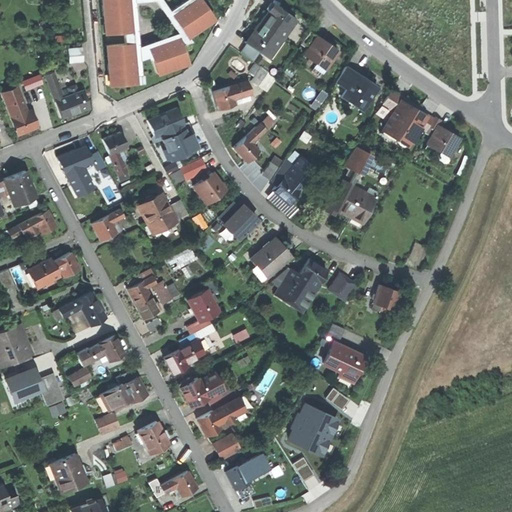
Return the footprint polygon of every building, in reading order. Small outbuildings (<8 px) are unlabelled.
[(105,0),(106,4),(102,5),(103,16),(106,15),(108,33),(123,31),(124,37),(131,37),(128,0),(105,0)] [(191,0),(171,15),(184,34),(185,34),(183,32),(189,28),(192,32),(206,23),(204,19),(210,14),(199,0),(191,0)] [(260,24),(278,37),(292,17),(274,4),(260,24)] [(246,43),(259,52),(265,56),(278,37),(260,24),(246,43)] [(308,30),(299,43),(306,48),(315,35),(308,30)] [(184,34),(143,50),(146,56),(149,55),(154,68),(162,66),(163,71),(180,65),(178,60),(185,58),(180,44),(189,40),(185,34),(184,34)] [(315,35),(306,48),(302,54),(323,69),(336,50),(315,35)] [(124,44),(109,45),(111,63),(107,63),(108,74),(112,73),(113,85),(142,82),(141,75),(134,76),(131,37),(124,37),(124,44)] [(246,43),(239,52),(252,61),(259,52),(246,43)] [(67,48),(68,63),(83,62),(82,47),(67,48)] [(260,66),(250,79),(258,86),(268,72),(260,66)] [(346,82),(349,76),(353,71),(345,66),(334,82),(344,89),(348,83),(346,82)] [(44,74),(47,84),(56,80),(52,71),(44,74)] [(25,89),(44,83),(40,72),(22,79),(25,89)] [(268,72),(258,86),(266,91),(275,78),(268,72)] [(367,80),(359,73),(354,80),(349,76),(346,82),(348,83),(344,89),(339,96),(351,104),(355,98),(356,98),(357,97),(364,102),(375,88),(366,82),(367,80)] [(61,117),(88,106),(82,90),(78,92),(75,86),(67,89),(70,95),(63,98),(56,80),(47,84),(61,117)] [(212,91),(218,109),(234,104),(232,98),(250,92),(246,80),(212,91)] [(389,90),(381,103),(392,111),(399,101),(400,101),(401,98),(389,90)] [(29,111),(24,113),(22,108),(21,109),(15,92),(3,96),(18,134),(35,127),(29,111)] [(381,128),(396,138),(396,142),(401,145),(405,144),(408,140),(409,141),(418,127),(417,126),(422,118),(421,117),(413,112),(415,110),(408,105),(407,106),(400,101),(399,101),(392,111),(381,128)] [(158,133),(180,124),(182,123),(175,107),(146,120),(153,135),(158,133)] [(417,126),(418,127),(424,130),(426,127),(431,118),(424,113),(421,117),(422,118),(417,126)] [(258,123),(264,130),(274,121),(267,114),(258,123)] [(433,116),(431,118),(426,127),(432,131),(436,125),(439,120),(433,116)] [(231,148),(245,162),(258,150),(251,142),(264,130),(258,123),(231,148)] [(180,124),(158,133),(169,158),(191,149),(180,124)] [(436,125),(432,131),(425,143),(447,155),(451,148),(452,149),(454,145),(453,145),(457,138),(436,125)] [(125,169),(118,151),(126,148),(119,132),(102,139),(109,154),(108,154),(116,173),(125,169)] [(84,145),(56,157),(63,173),(71,170),(91,161),(84,145)] [(353,147),(343,162),(357,170),(366,153),(353,147)] [(199,176),(209,171),(200,156),(170,173),(176,184),(197,172),(199,176)] [(275,185),(271,189),(285,202),(314,170),(300,157),(292,165),(275,185)] [(284,158),(278,167),(269,180),(275,185),(292,165),(284,158)] [(102,161),(95,165),(103,180),(110,176),(102,161)] [(177,161),(163,168),(165,174),(179,167),(177,161)] [(269,180),(278,167),(270,161),(260,174),(269,180)] [(125,169),(116,173),(120,181),(129,177),(125,169)] [(23,170),(3,179),(8,193),(13,205),(34,196),(23,170)] [(71,170),(63,173),(70,189),(78,186),(71,170)] [(192,186),(200,196),(216,199),(217,193),(224,189),(211,172),(192,186)] [(0,196),(8,193),(3,179),(0,179),(0,196)] [(354,191),(355,189),(340,180),(332,195),(331,195),(326,203),(333,208),(345,214),(345,213),(350,215),(346,221),(356,227),(359,222),(360,222),(372,201),(354,191)] [(159,194),(137,205),(147,224),(153,220),(158,229),(174,221),(173,220),(166,207),(159,194)] [(166,207),(173,220),(181,216),(187,213),(179,199),(166,207)] [(239,204),(228,216),(234,223),(242,229),(253,217),(239,204)] [(106,215),(111,223),(123,216),(118,208),(106,215)] [(46,209),(31,217),(35,225),(40,234),(55,226),(46,209)] [(190,219),(187,213),(181,216),(184,222),(190,219)] [(91,223),(100,241),(116,232),(111,223),(106,215),(91,223)] [(234,223),(228,216),(214,231),(221,237),(234,223)] [(35,225),(31,217),(6,230),(11,238),(35,225)] [(137,229),(125,235),(128,242),(141,236),(137,229)] [(274,237),(249,259),(264,276),(289,255),(274,237)] [(415,240),(410,252),(421,257),(427,246),(415,240)] [(192,247),(166,256),(168,263),(177,260),(178,265),(196,259),(192,247)] [(39,286),(60,275),(56,269),(58,268),(63,276),(78,268),(69,252),(52,261),(50,257),(30,269),(39,286)] [(279,292),(277,295),(299,310),(325,269),(307,257),(297,273),(289,287),(284,294),(279,292)] [(7,268),(0,271),(0,281),(3,289),(14,284),(7,268)] [(125,281),(128,287),(151,275),(153,274),(149,268),(125,281)] [(281,282),(289,287),(297,273),(290,268),(281,282)] [(338,273),(327,289),(343,299),(354,283),(338,273)] [(151,275),(128,287),(126,289),(135,305),(149,297),(145,288),(155,283),(151,275)] [(162,282),(153,287),(162,302),(171,297),(162,282)] [(274,293),(277,295),(279,292),(284,294),(289,287),(281,282),(274,293)] [(398,291),(378,284),(371,301),(391,309),(398,291)] [(205,288),(185,299),(196,320),(197,322),(205,317),(217,310),(205,288)] [(90,291),(75,299),(80,307),(89,325),(104,317),(90,291)] [(149,297),(135,305),(142,319),(157,311),(149,297)] [(80,307),(75,299),(58,309),(62,316),(80,307)] [(191,333),(208,324),(205,317),(197,322),(196,320),(186,326),(190,333),(191,333)] [(157,318),(145,324),(149,332),(161,326),(157,318)] [(0,364),(11,360),(30,352),(26,341),(22,343),(14,325),(0,330),(0,364)] [(337,325),(331,338),(344,344),(350,331),(337,325)] [(246,327),(232,333),(235,340),(249,335),(246,327)] [(191,333),(190,333),(177,341),(180,348),(195,340),(191,333)] [(107,360),(123,352),(113,335),(97,343),(97,344),(88,349),(87,347),(75,354),(81,365),(104,353),(107,360)] [(202,352),(195,340),(180,348),(162,357),(171,374),(186,366),(184,362),(202,352)] [(332,341),(322,362),(352,377),(362,356),(332,341)] [(30,352),(11,360),(14,367),(33,359),(30,352)] [(90,377),(84,367),(68,376),(74,386),(90,377)] [(7,379),(16,401),(44,390),(39,380),(35,368),(7,379)] [(118,384),(120,383),(121,384),(133,378),(130,371),(115,377),(118,384)] [(178,386),(189,406),(205,398),(211,395),(210,393),(221,388),(213,372),(197,380),(195,377),(178,386)] [(55,373),(39,380),(44,390),(50,405),(65,399),(55,373)] [(145,394),(136,377),(133,378),(121,384),(120,383),(118,384),(98,395),(99,396),(102,394),(109,408),(106,409),(107,410),(128,399),(130,402),(145,394)] [(303,403),(305,404),(323,418),(330,410),(332,411),(339,402),(317,385),(303,403)] [(224,386),(221,388),(210,393),(211,395),(205,398),(208,404),(228,394),(224,386)] [(228,394),(208,404),(211,410),(235,397),(238,396),(235,390),(228,394)] [(242,409),(235,397),(211,410),(195,418),(204,435),(219,427),(215,419),(221,416),(224,422),(232,418),(231,415),(242,409)] [(60,403),(50,407),(53,414),(63,410),(60,403)] [(305,404),(283,433),(301,447),(311,435),(315,437),(334,413),(332,411),(330,410),(323,418),(305,404)] [(112,412),(94,420),(100,434),(118,426),(112,412)] [(155,420),(136,430),(148,453),(167,443),(155,420)] [(230,434),(212,444),(219,458),(238,448),(230,434)] [(112,444),(115,451),(131,443),(127,435),(121,438),(121,439),(112,444)] [(233,488),(234,487),(239,497),(252,490),(247,481),(248,480),(246,477),(266,466),(258,452),(224,471),(233,488)] [(74,453),(48,463),(60,492),(86,482),(74,453)] [(278,462),(268,468),(271,474),(282,469),(278,462)] [(158,485),(163,493),(175,486),(180,495),(195,487),(186,470),(159,485),(158,485)] [(155,478),(147,482),(155,497),(163,493),(158,485),(159,485),(155,478)] [(17,504),(12,491),(6,494),(1,483),(0,482),(0,507),(0,508),(2,511),(17,504)] [(253,507),(270,504),(269,496),(252,500),(253,507)] [(103,511),(99,499),(69,509),(69,511),(103,511)]
